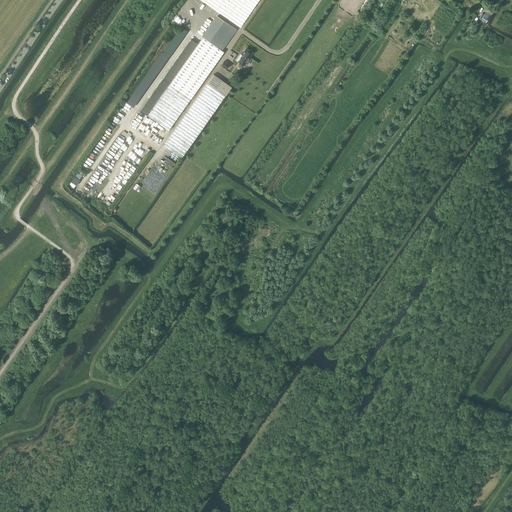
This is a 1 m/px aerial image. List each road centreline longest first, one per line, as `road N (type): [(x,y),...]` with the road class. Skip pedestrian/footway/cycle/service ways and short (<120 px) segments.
road 1 (track): [(0,438),(34,427),(53,396),(85,378),(115,386),(131,380),(209,267),(249,275),(286,225),(328,230),(450,51),(511,69)]
road 2 (track): [(85,378),(220,185),(286,225)]
road 3 (track): [(0,436),(122,259)]
road 4 (track): [(42,170),(168,0)]
road 5 (track): [(79,0),(14,98),(13,109),(34,129),(42,170)]
road 6 (track): [(30,228),(64,252),(73,270),(0,371)]
road 7 (track): [(35,135),(128,0)]
